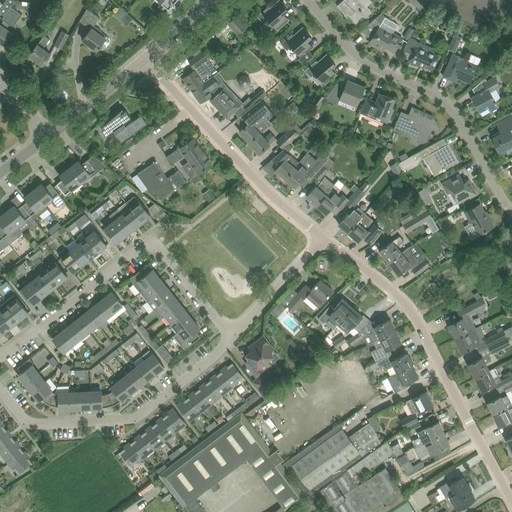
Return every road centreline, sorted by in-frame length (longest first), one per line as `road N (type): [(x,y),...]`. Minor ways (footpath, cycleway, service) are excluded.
road 1 (unclassified): [(511,502),(414,316),(324,233)]
road 2 (unclassified): [(2,349),(143,240),(233,334)]
road 3 (unclassified): [(511,210),(453,112),(434,93),(358,60),(307,0)]
road 4 (unclassified): [(0,367),(26,418),(103,416),(130,407),(233,334)]
road 5 (unclassified): [(324,233),(258,184),(140,60)]
road 6 (unclassified): [(233,334),(324,233)]
road 7 (residential): [(45,139),(140,60)]
